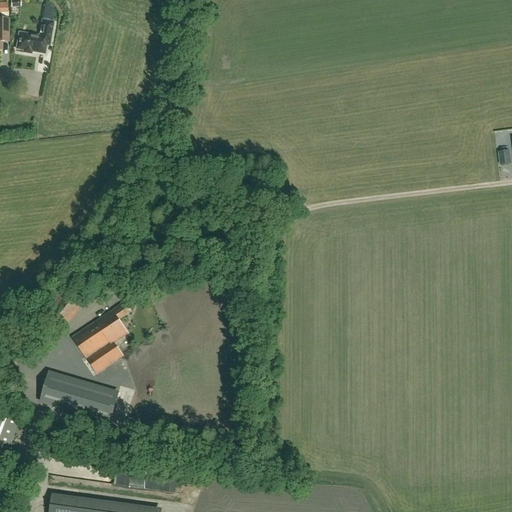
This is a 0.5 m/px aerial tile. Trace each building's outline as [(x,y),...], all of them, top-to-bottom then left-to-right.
[(0,14),(11,14),(11,3),(0,3),(0,14)] [(8,42),(8,32),(8,20),(0,19),(0,50),(1,51),(1,42),(8,42)] [(31,52),(36,53),(45,55),(46,46),(49,46),(53,23),(42,21),(40,37),(19,34),(16,50),(24,51),(23,53),(31,55),(31,52)] [(501,165),(510,164),(509,151),(498,153),(501,165)] [(83,307),(67,294),(59,288),(45,305),(53,311),(49,315),(50,316),(45,322),(56,331),(61,325),(65,328),(83,307)] [(118,320),(130,312),(124,303),(71,339),(96,375),(123,357),(114,344),(116,342),(118,343),(121,341),(121,339),(128,334),(118,320)] [(109,422),(109,423),(110,423),(113,412),(118,394),(117,394),(117,397),(49,377),(50,374),(49,374),(44,392),(41,403),(42,403),(42,402),(109,422)] [(0,469),(2,470),(17,434),(21,422),(0,413),(0,469)] [(129,511),(52,501),(50,511),(129,511)]
